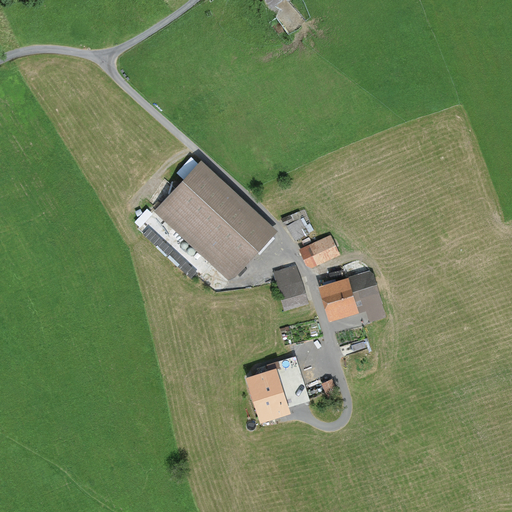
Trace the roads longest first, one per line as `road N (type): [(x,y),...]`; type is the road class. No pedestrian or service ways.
road 1 (residential): [(0,58),(39,50),(107,61),(195,0)]
road 2 (track): [(296,410),(312,422),(344,418),(349,402),(330,337)]
